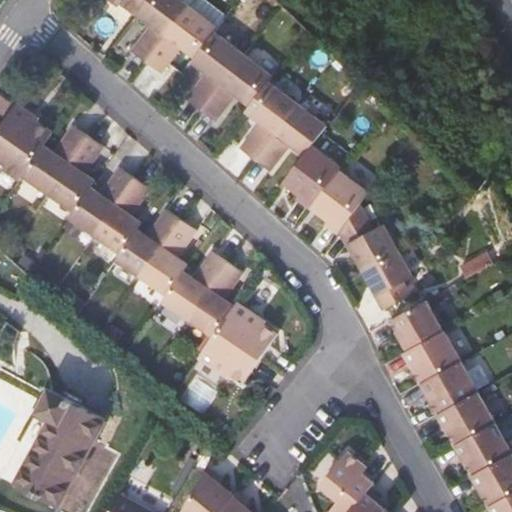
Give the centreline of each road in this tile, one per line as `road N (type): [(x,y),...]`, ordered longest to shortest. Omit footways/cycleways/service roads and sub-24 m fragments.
road 1 (residential): [(349,346),(323,296),(282,248),(23,13)]
road 2 (residential): [(440,511),(349,346)]
road 3 (residential): [(274,440),(349,346)]
